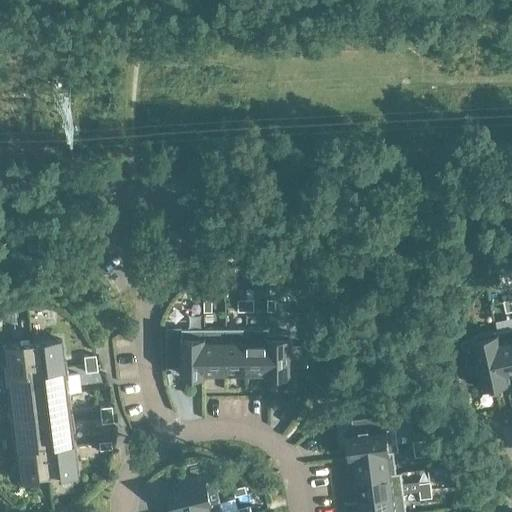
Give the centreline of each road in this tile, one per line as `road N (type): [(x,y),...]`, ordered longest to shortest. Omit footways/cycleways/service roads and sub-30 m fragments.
road 1 (residential): [(146,268),(171,256),(185,224),(183,206),(159,181),(122,181),(99,203),(97,238),(121,263)]
road 2 (residential): [(304,511),(289,458),(259,434),(236,427),(165,439)]
road 3 (residential): [(165,439),(152,384),(146,268)]
